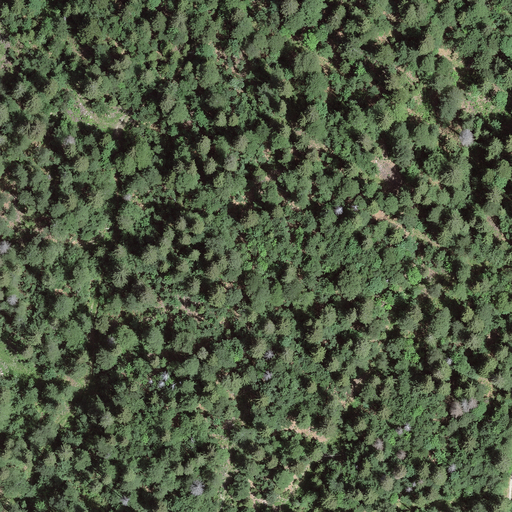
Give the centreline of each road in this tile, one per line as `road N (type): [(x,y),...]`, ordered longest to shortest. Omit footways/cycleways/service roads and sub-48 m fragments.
road 1 (track): [(110,126),(120,222),(93,316),(90,365),(73,408),(7,511)]
road 2 (track): [(219,0),(185,68),(110,126)]
road 3 (track): [(110,126),(68,74),(55,0)]
